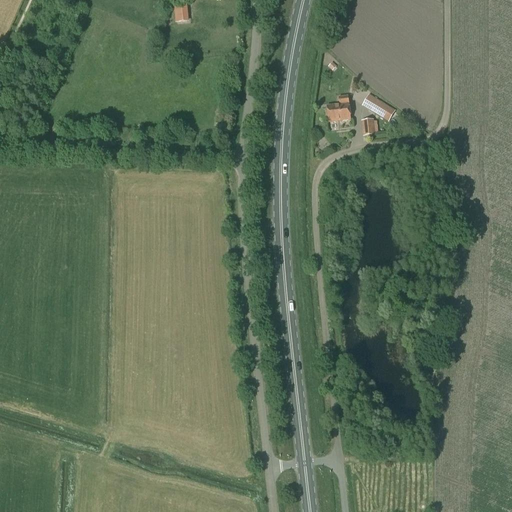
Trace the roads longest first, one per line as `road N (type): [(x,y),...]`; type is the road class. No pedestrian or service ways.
road 1 (unclassified): [(338,463),(315,177),(343,154),(438,134),(447,102),(446,0)]
road 2 (primary): [(304,465),(279,191),(303,0)]
road 3 (unclassified): [(267,468),(242,161)]
road 4 (unclassified): [(242,161),(0,150)]
road 5 (unclassified): [(242,161),(261,0)]
